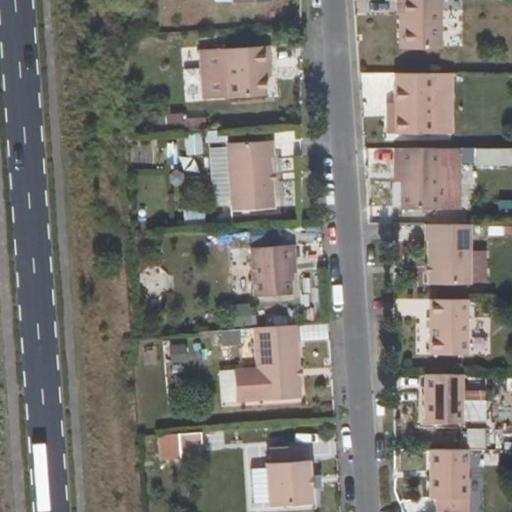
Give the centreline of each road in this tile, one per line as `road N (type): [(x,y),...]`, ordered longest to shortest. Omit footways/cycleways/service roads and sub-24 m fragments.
road 1 (secondary): [(15,0),(50,511)]
road 2 (residential): [(368,511),(333,0)]
